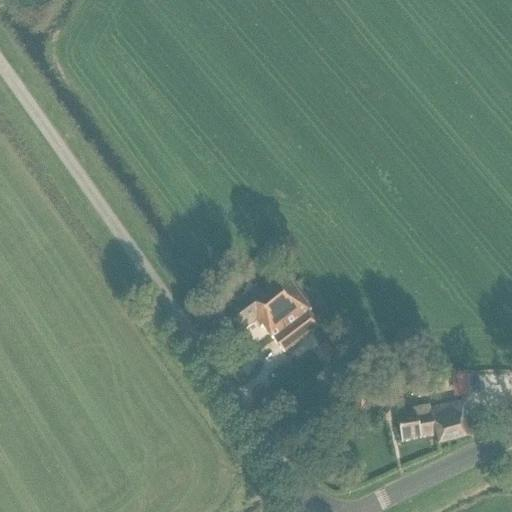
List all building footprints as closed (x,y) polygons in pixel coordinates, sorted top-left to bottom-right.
[(310,313),(280,274),(258,290),(223,317),(238,337),(255,323),(261,330),(262,329),(272,342),(273,341),(283,355),(318,328),(307,315),(310,313)] [(361,381),(332,340),(317,351),(346,392),(361,381)] [(454,377),(456,400),(469,399),(467,376),(454,377)] [(365,405),(353,397),(346,408),(357,416),(365,405)] [(407,420),(396,422),(401,444),(436,437),(438,447),(471,439),(463,402),(430,410),(429,405),(405,410),(407,420)]
